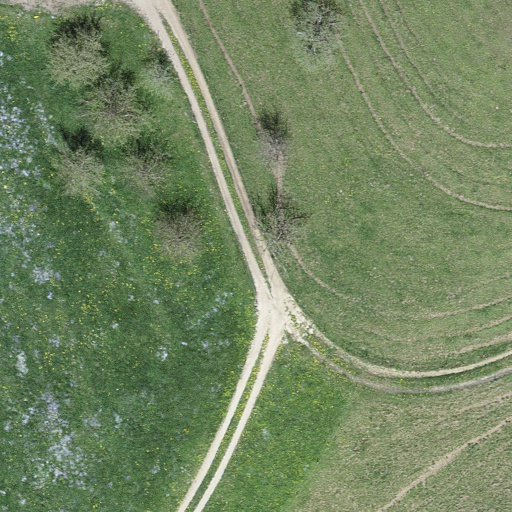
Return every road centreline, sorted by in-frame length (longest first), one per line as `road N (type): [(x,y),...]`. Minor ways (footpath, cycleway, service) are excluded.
road 1 (track): [(511,381),(480,397),(417,406),(351,398),(304,373),(226,243),(171,76),(123,0)]
road 2 (track): [(182,511),(237,408),(264,305)]
